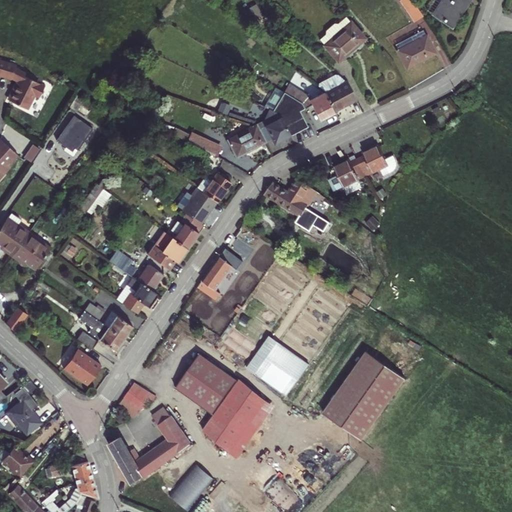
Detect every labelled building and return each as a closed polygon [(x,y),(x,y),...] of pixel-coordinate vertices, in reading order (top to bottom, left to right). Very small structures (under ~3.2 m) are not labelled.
[(423,16),(412,0),(400,0),(415,22),(423,16)] [(433,0),(427,10),(449,24),(460,8),(462,10),(468,0),(442,0),(442,1),(440,0),(433,0)] [(462,10),(460,8),(449,24),(451,26),(462,10)] [(346,16),(338,23),(342,29),(350,22),(346,16)] [(319,39),(338,61),(364,38),(350,22),(342,29),(338,23),(334,23),(326,31),(325,34),(319,39)] [(398,50),(397,50),(407,68),(433,54),(428,45),(431,44),(426,35),(423,30),(411,36),(413,42),(398,50)] [(396,44),(398,50),(413,42),(411,36),(396,44)] [(224,68),(229,64),(224,58),(219,62),(224,68)] [(39,97),(45,86),(28,77),(29,75),(15,68),(16,65),(0,60),(0,75),(11,79),(16,81),(18,82),(9,100),(27,109),(34,95),(39,97)] [(325,92),(335,111),(344,106),(343,105),(356,98),(348,82),(347,83),(339,75),(337,75),(321,83),(320,86),(325,91),(325,92)] [(16,81),(7,99),(9,100),(18,82),(16,81)] [(302,102),(305,108),(312,104),(314,106),(313,107),(320,119),(335,111),(325,92),(311,99),(309,96),(289,83),(284,91),(302,102)] [(290,134),(299,130),(298,128),(306,124),(303,117),(301,118),(297,112),(299,111),(305,108),(302,102),(284,91),(273,110),(279,112),(290,134)] [(241,116),(244,106),(222,99),(219,109),(241,116)] [(80,105),(75,101),(70,107),(75,111),(76,111),(80,105)] [(268,117),(257,124),(266,142),(272,139),(274,143),(290,134),(279,112),(273,110),(268,117)] [(73,115),(56,140),(71,151),(72,150),(71,149),(73,147),(77,150),(92,129),(73,115)] [(227,139),(236,157),(266,142),(257,124),(227,139)] [(204,149),(206,150),(210,141),(191,132),(187,141),(204,149)] [(0,138),(0,177),(10,167),(8,165),(18,155),(0,139),(0,138)] [(206,150),(217,155),(222,146),(210,141),(206,150)] [(33,145),(25,158),(31,162),(40,150),(33,145)] [(364,156),(357,159),(366,176),(380,169),(383,176),(392,172),(394,170),(396,167),(396,164),(396,161),(393,156),(385,160),(379,146),(363,154),(364,156)] [(222,159),(217,156),(217,155),(206,150),(204,149),(198,162),(211,168),(217,172),(222,159)] [(366,176),(357,159),(351,162),(349,160),(334,168),(337,176),(328,180),(334,191),(366,176)] [(215,201),(217,202),(231,182),(217,172),(207,186),(203,191),(203,192),(215,201)] [(78,208),(85,213),(87,211),(96,198),(103,189),(104,188),(108,182),(103,179),(99,185),(97,183),(78,208)] [(289,193),(273,183),(265,194),(299,215),(313,224),(313,226),(323,232),(329,223),(305,209),(316,192),(298,179),(289,193)] [(197,187),(203,191),(207,186),(201,181),(197,187)] [(215,201),(203,192),(202,192),(196,188),(191,195),(193,196),(182,211),(186,213),(201,224),(212,208),(211,207),(215,201)] [(101,201),(102,202),(109,193),(103,189),(96,198),(101,201)] [(96,198),(87,211),(91,214),(101,201),(96,198)] [(11,213),(8,218),(17,224),(21,219),(11,213)] [(174,238),(187,248),(203,226),(201,224),(186,213),(181,221),(184,223),(183,225),(178,222),(172,230),(177,234),(174,238)] [(299,215),(294,223),(309,232),(313,226),(313,224),(299,215)] [(12,255),(28,232),(17,224),(8,218),(7,217),(0,227),(0,243),(1,245),(6,247),(4,250),(12,255)] [(145,252),(147,253),(163,231),(161,229),(145,252)] [(163,231),(147,253),(167,268),(174,259),(176,261),(177,262),(187,248),(174,238),(163,231)] [(50,248),(28,232),(12,255),(20,261),(22,259),(26,262),(35,268),(50,248)] [(132,261),(116,249),(109,260),(125,271),(132,261)] [(243,262),(226,249),(220,257),(220,256),(198,287),(216,300),(220,293),(216,290),(233,267),(237,270),(243,262)] [(167,268),(170,269),(176,261),(174,259),(167,268)] [(137,280),(152,291),(164,274),(149,264),(137,280)] [(148,307),(157,294),(152,291),(137,280),(132,276),(126,284),(135,291),(133,294),(130,293),(122,303),(136,313),(143,303),(148,307)] [(368,306),(372,299),(355,289),(351,295),(368,306)] [(84,310),(98,320),(103,313),(96,307),(89,303),(84,310)] [(103,313),(105,310),(97,305),(96,307),(103,313)] [(79,317),(93,327),(98,320),(84,310),(79,317)] [(105,325),(124,338),(132,326),(112,311),(104,321),(106,323),(105,325)] [(5,323),(11,328),(19,317),(13,313),(5,323)] [(115,350),(124,338),(105,325),(103,327),(101,325),(94,335),(115,350)] [(92,349),(97,341),(83,331),(77,338),(92,349)] [(246,370),(287,398),(310,364),(269,337),(246,370)] [(77,348),(63,368),(87,385),(96,372),(94,370),(99,363),(77,348)] [(368,351),(324,413),(362,440),(406,378),(368,351)] [(238,380),(201,354),(187,373),(224,399),(238,380)] [(21,401),(8,411),(26,434),(41,422),(32,410),(38,405),(29,393),(36,387),(28,378),(21,384),(23,386),(15,392),(21,401)] [(240,379),(203,431),(239,457),(276,405),(240,379)] [(135,406),(139,400),(147,406),(157,397),(134,383),(118,405),(132,417),(138,412),(135,406)] [(135,406),(138,412),(147,406),(139,400),(135,406)] [(109,444),(131,485),(143,478),(190,444),(164,408),(152,416),(169,440),(141,460),(134,449),(129,452),(120,437),(109,444)] [(19,478),(35,461),(28,455),(26,457),(14,446),(1,461),(10,468),(9,470),(19,478)] [(72,462),(84,457),(81,450),(69,456),(72,462)] [(295,473),(315,492),(326,481),(304,460),(298,466),(300,468),(295,473)] [(88,461),(72,466),(77,484),(93,479),(88,461)] [(45,469),(47,477),(61,473),(58,464),(49,466),(50,467),(45,469)] [(98,498),(93,479),(77,484),(78,488),(75,488),(69,499),(56,510),(45,499),(41,502),(51,511),(64,511),(76,502),(81,493),(87,495),(96,498),(98,498)] [(43,511),(37,506),(17,485),(8,493),(25,511),(43,511)] [(221,492),(209,505),(216,511),(229,511),(236,506),(221,492)] [(91,511),(95,501),(86,498),(87,495),(81,493),(76,502),(78,504),(75,511),(91,511)]
